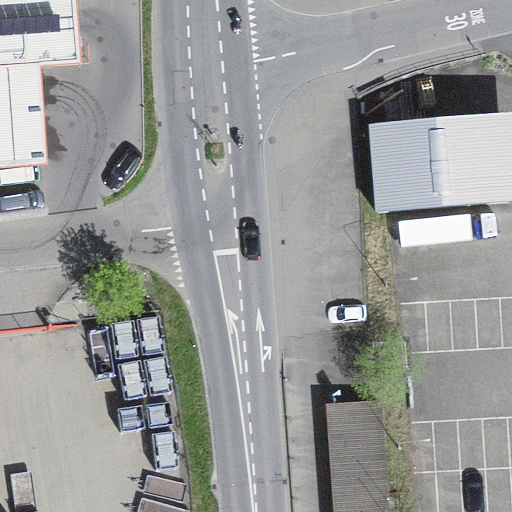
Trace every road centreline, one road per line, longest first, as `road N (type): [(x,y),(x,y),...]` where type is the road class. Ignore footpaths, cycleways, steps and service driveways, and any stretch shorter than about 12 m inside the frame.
road 1 (residential): [(219,66),(511,3)]
road 2 (secondary): [(233,220),(258,511)]
road 3 (unclassified): [(233,220),(0,244)]
road 4 (secondary): [(219,66),(233,220)]
